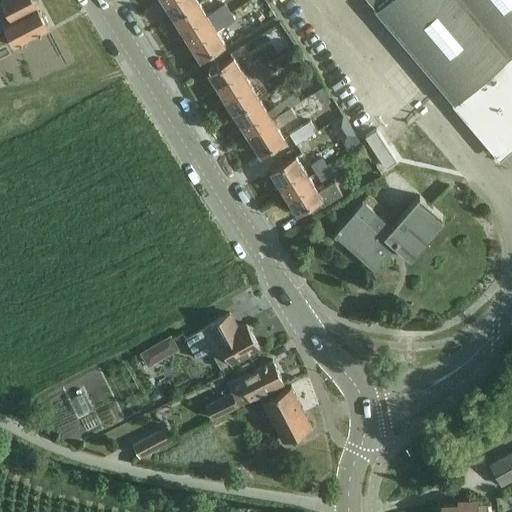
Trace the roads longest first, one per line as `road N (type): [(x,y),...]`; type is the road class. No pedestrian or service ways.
road 1 (tertiary): [(364,403),(307,331),(103,0)]
road 2 (unclassified): [(0,421),(114,468),(347,509)]
